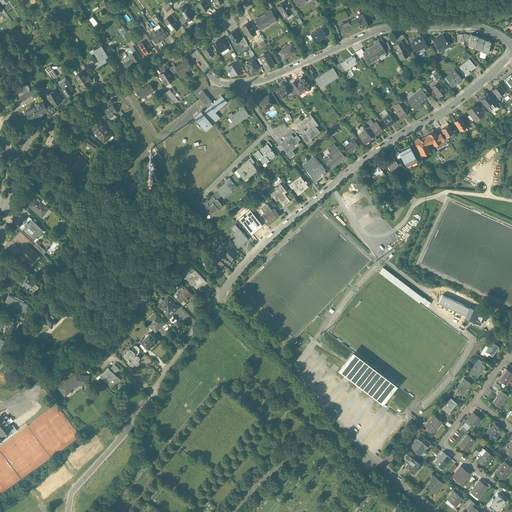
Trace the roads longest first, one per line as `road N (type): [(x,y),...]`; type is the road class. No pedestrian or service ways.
road 1 (residential): [(511,49),(280,222),(215,293)]
road 2 (unclassified): [(434,511),(215,293)]
road 3 (residential): [(511,44),(468,23),(390,27),(236,81)]
road 4 (residential): [(215,293),(149,388),(74,318)]
road 5 (tertiary): [(26,138),(188,42)]
